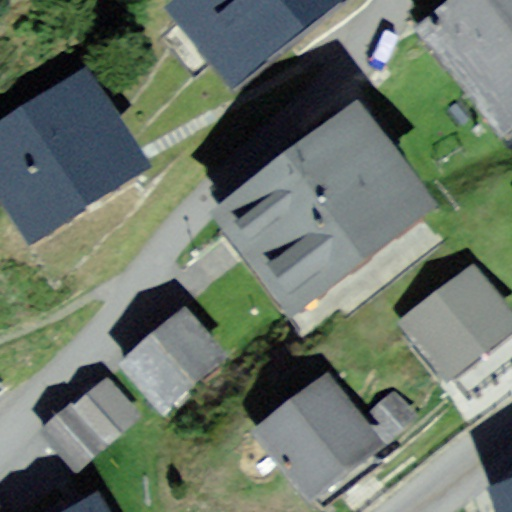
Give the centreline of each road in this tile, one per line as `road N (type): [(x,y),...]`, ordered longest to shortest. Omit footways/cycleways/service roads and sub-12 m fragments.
road 1 (residential): [(396,0),(359,53),(193,205),(0,425)]
road 2 (residential): [(511,432),(416,511)]
